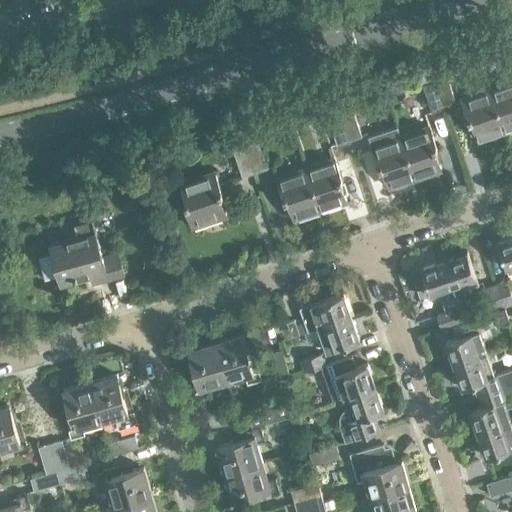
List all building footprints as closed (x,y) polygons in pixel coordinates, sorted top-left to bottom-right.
[(436,79),(445,107),(457,103),(448,75),(436,79)] [(445,107),(436,79),(423,83),(433,111),(445,107)] [(511,81),(492,88),(506,130),(511,127),(511,81)] [(506,130),(492,88),(462,98),(470,121),(473,120),(479,139),(506,130)] [(341,111),(350,139),(363,135),(353,107),(341,111)] [(350,139),(341,111),(328,115),(338,143),(350,139)] [(372,150),(374,150),(380,168),(383,167),(389,185),(416,176),(402,135),(398,125),(369,135),(370,137),(368,138),(372,150)] [(402,135),(416,176),(442,168),(435,147),(438,146),(431,125),(402,135)] [(246,143),(256,171),(268,167),(258,139),(246,143)] [(256,171),(246,143),(233,147),(243,175),(256,171)] [(307,166),(321,208),(347,199),(341,181),(343,180),(336,157),(307,166)] [(321,208),(307,166),(278,176),(285,199),(288,199),(294,217),(321,208)] [(193,224),(227,212),(221,194),(223,193),(215,170),(181,181),(187,200),(185,201),(193,224)] [(93,283),(125,274),(119,251),(103,255),(93,217),(75,222),(79,235),(50,244),(53,252),(40,255),(47,278),(59,274),(62,284),(91,275),(93,283)] [(508,273),(511,271),(511,234),(497,240),(508,273)] [(445,257),(456,290),(478,283),(467,250),(445,257)] [(456,290),(445,257),(420,265),(424,276),(415,280),(420,294),(429,291),(431,298),(456,290)] [(495,283),(503,306),(506,305),(511,302),(511,291),(508,279),(495,283)] [(503,306),(495,283),(486,286),(493,309),(503,306)] [(309,330),(320,327),(353,316),(344,292),(301,307),(309,330)] [(443,326),(465,318),(461,305),(438,313),(443,326)] [(503,306),(493,309),(497,323),(510,319),(506,305),(503,306)] [(455,362),(488,351),(480,328),(495,322),(491,310),(469,318),(473,330),(447,339),(455,362)] [(328,350),(360,339),(353,316),(320,327),(328,350)] [(287,320),(291,335),(299,332),(294,318),(287,320)] [(216,339),(227,378),(246,372),(248,380),(261,376),(258,368),(253,369),(242,332),(216,339)] [(227,378),(216,339),(189,347),(199,385),(194,386),(197,395),(209,391),(207,383),(227,378)] [(270,353),(278,378),(290,374),(282,349),(270,353)] [(303,371),(327,362),(323,351),(299,359),(303,371)] [(488,351),(455,362),(463,385),(475,381),(479,393),(511,381),(511,367),(496,373),(488,351)] [(333,399),(344,396),(376,384),(368,361),(357,365),(353,354),(321,365),(333,399)] [(92,380),(103,419),(116,415),(119,427),(138,422),(134,409),(129,410),(118,373),(92,380)] [(103,419),(92,380),(65,388),(75,426),(70,427),(72,436),(86,432),(83,425),(103,419)] [(511,381),(479,393),(483,404),(471,408),(479,430),(511,419),(506,404),(511,402),(511,398),(511,396),(511,395),(511,381)] [(381,429),(375,411),(385,408),(376,384),(344,396),(348,407),(343,410),(340,413),(339,417),(340,422),(339,422),(345,441),(381,429)] [(0,406),(0,448),(14,444),(16,452),(29,448),(27,440),(21,441),(11,403),(0,406)] [(224,471),(244,465),(263,459),(258,441),(265,439),(262,428),(267,426),(266,423),(292,415),(288,403),(249,414),(254,433),(217,444),(224,471)] [(211,424),(238,416),(235,404),(207,412),(211,424)] [(511,420),(511,419),(479,430),(487,454),(511,445),(511,420)] [(112,454),(139,446),(135,434),(108,442),(112,454)] [(51,442),(59,469),(70,466),(63,439),(51,442)] [(59,469),(51,442),(39,446),(47,473),(59,469)] [(351,453),(355,467),(359,480),(366,477),(371,496),(410,485),(402,458),(396,460),(394,452),(387,454),(384,443),(351,453)] [(337,444),(310,452),(314,464),(340,456),(337,444)] [(244,465),(224,471),(232,498),(270,487),(272,493),(280,490),(276,477),(269,479),(263,459),(244,465)] [(70,466),(59,469),(62,481),(90,473),(86,461),(70,466)] [(114,503),(153,492),(145,465),(108,476),(106,471),(98,473),(101,486),(109,484),(114,503)] [(59,469),(47,473),(32,477),(35,489),(62,481),(59,469)] [(511,487),(511,473),(488,481),(492,493),(511,487)] [(291,488),(295,500),(322,492),(318,480),(291,488)] [(417,511),(410,485),(371,496),(376,511),(417,511)] [(158,511),(153,492),(114,503),(116,511),(158,511)] [(322,492),(295,500),(297,511),(324,511),(327,511),(322,492)] [(0,511),(25,511),(25,508),(32,506),(28,493),(20,495),(21,500),(0,506),(0,511)]
